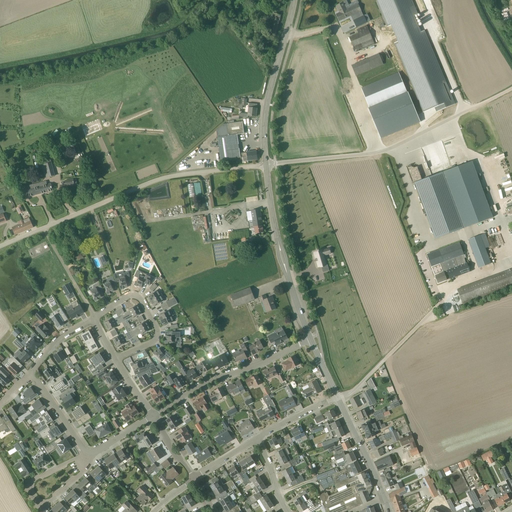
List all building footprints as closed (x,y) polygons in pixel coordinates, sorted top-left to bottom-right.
[(376,0),(389,27),(392,26),(414,17),(419,15),(412,0),(376,0)] [(339,21),(363,11),(359,4),(350,8),(346,1),(343,2),(336,6),(339,13),(336,14),(339,21)] [(276,35),(281,15),(281,12),(274,10),(272,19),(268,19),(267,23),(271,24),(269,33),(276,35)] [(353,21),(359,33),(349,37),(353,47),(356,52),(360,50),(374,44),(369,30),(378,26),(376,21),(378,20),(374,11),(353,21)] [(414,17),(392,26),(398,42),(394,43),(423,112),(435,108),(436,112),(455,104),(425,31),(420,32),(414,17)] [(356,76),(361,74),(383,64),(379,54),(352,66),(356,76)] [(369,107),(407,92),(399,73),(361,88),(369,107)] [(407,92),(369,107),(381,137),(419,121),(407,92)] [(244,106),(245,99),(241,98),(241,99),(239,99),(239,102),(236,101),(236,103),(233,103),(233,105),(238,106),(238,109),(242,109),(242,106),(244,106)] [(256,117),(257,108),(257,104),(249,103),(248,114),(240,113),(239,115),(232,116),(232,117),(227,117),(227,120),(232,120),(239,119),(239,117),(248,118),(248,116),(255,117),(256,117)] [(237,134),(244,133),(242,122),(234,123),(234,120),(228,121),(228,124),(223,124),(217,130),(220,161),(240,158),(239,153),(237,134)] [(96,121),(82,127),(84,133),(98,127),(96,121)] [(257,160),(256,151),(239,153),(240,158),(243,158),(246,157),(247,161),(257,160)] [(511,180),(501,151),(485,157),(506,213),(511,210),(511,180)] [(45,178),(55,176),(51,163),(42,165),(45,178)] [(443,172),(415,182),(435,239),(464,228),(443,172)] [(39,183),(41,194),(53,191),(51,184),(47,185),(46,183),(46,181),(39,183)] [(26,190),(28,197),(41,194),(39,183),(30,185),(30,189),(26,190)] [(263,232),(262,226),(260,210),(246,212),(249,230),(254,229),(255,234),(263,232)] [(21,221),(26,231),(33,228),(29,218),(23,220),(21,221)] [(12,229),(15,235),(26,231),(21,221),(18,222),(19,224),(18,225),(18,227),(12,229)] [(245,239),(245,238),(249,237),(248,229),(228,232),(229,240),(241,238),(241,240),(245,239)] [(511,255),(511,241),(507,230),(487,237),(496,262),(511,255)] [(478,268),(491,263),(480,235),(468,240),(478,268)] [(455,268),(445,271),(448,279),(470,272),(467,264),(465,264),(462,256),(464,255),(459,243),(439,250),(443,262),(452,259),(455,268)] [(316,261),(318,267),(326,265),(323,256),(327,254),(326,250),(322,251),(321,250),(319,251),(318,250),(317,250),(317,251),(318,251),(314,252),(316,259),(315,259),(316,261)] [(147,284),(150,285),(153,277),(137,270),(134,276),(138,278),(136,283),(135,283),(134,285),(137,286),(142,288),(144,283),(147,285),(147,284)] [(438,283),(442,281),(448,279),(445,271),(439,273),(440,275),(435,276),(438,283)] [(130,281),(128,273),(123,274),(122,277),(119,277),(118,273),(114,274),(116,282),(119,281),(120,286),(120,289),(123,289),(123,288),(128,287),(127,281),(130,281)] [(473,284),(479,298),(503,289),(498,275),(473,284)] [(107,295),(110,294),(110,293),(115,291),(113,286),(115,285),(112,277),(107,279),(107,282),(103,283),(107,292),(106,292),(107,295)] [(95,301),(98,300),(97,299),(102,297),(99,292),(103,290),(99,283),(94,286),(94,289),(89,291),(95,301)] [(68,284),(62,287),(67,296),(73,293),(72,290),(69,286),(68,284)] [(237,307),(255,300),(250,288),(232,295),(237,307)] [(159,292),(157,290),(148,296),(149,298),(149,299),(151,302),(162,295),(160,292),(159,292)] [(154,306),(159,304),(164,301),(162,299),(163,297),(162,295),(151,302),(152,305),(153,304),(154,306)] [(47,299),(50,304),(55,301),(52,296),(47,299)] [(266,299),(265,296),(259,298),(261,303),(263,302),(267,312),(275,309),(273,302),(274,301),(272,297),(266,299)] [(79,305),(77,301),(71,304),(72,305),(74,308),(67,312),(72,320),(76,317),(76,318),(80,316),(80,315),(84,313),(80,305),(79,305)] [(123,318),(139,309),(137,305),(128,310),(129,311),(122,315),(121,315),(123,318)] [(64,322),(68,319),(61,308),(55,313),(56,315),(51,318),(58,328),(62,325),(62,324),(64,323),(63,322),(64,322)] [(124,321),(125,324),(127,323),(128,326),(130,325),(127,320),(132,317),(133,318),(142,314),(139,309),(123,318),(124,321)] [(161,321),(173,315),(171,312),(170,312),(169,310),(159,315),(160,317),(159,317),(161,321)] [(41,321),(44,318),(39,312),(36,315),(41,321)] [(121,312),(119,313),(120,315),(113,319),(113,318),(104,323),(106,327),(123,318),(121,315),(122,315),(121,312)] [(164,326),(174,321),(173,319),(174,318),(173,315),(161,321),(162,324),(163,324),(164,326)] [(123,318),(106,327),(109,331),(117,327),(117,325),(124,321),(123,318)] [(132,334),(148,326),(146,321),(137,326),(138,327),(132,330),(130,325),(128,326),(126,327),(128,329),(129,328),(131,331),(130,332),(132,334)] [(50,331),(43,324),(41,326),(41,325),(36,329),(45,338),(46,338),(47,338),(48,337),(48,336),(48,335),(49,334),(48,333),(50,331)] [(132,338),(134,340),(135,340),(134,337),(141,333),(142,335),(150,330),(148,326),(132,334),(133,337),(132,338)] [(115,343),(132,334),(130,332),(131,331),(129,328),(128,329),(126,327),(125,327),(126,330),(120,333),(121,334),(113,339),(115,343)] [(95,342),(94,340),(89,331),(81,335),(83,340),(91,353),(94,352),(90,345),(95,342)] [(288,339),(284,331),(272,337),(271,335),(268,337),(271,344),(275,342),(277,345),(281,343),(281,342),(288,339)] [(37,349),(38,347),(38,346),(41,343),(40,343),(42,340),(35,333),(29,339),(30,341),(27,345),(34,351),(36,348),(37,349)] [(180,338),(180,333),(171,333),(171,336),(166,335),(166,341),(165,341),(165,344),(168,344),(168,343),(177,343),(177,339),(180,338)] [(132,334),(115,343),(117,348),(126,343),(125,342),(132,338),(133,337),(132,334)] [(25,346),(17,339),(14,342),(21,349),(25,346)] [(253,355),(258,352),(257,351),(263,348),(260,340),(252,344),(253,345),(249,347),(253,355)] [(243,360),(247,358),(244,353),(248,351),(245,345),(241,346),(243,349),(233,355),(236,362),(242,359),(243,360)] [(65,359),(68,357),(62,348),(58,350),(59,352),(54,356),(59,363),(65,359)] [(163,352),(160,348),(156,352),(155,351),(153,353),(155,355),(156,355),(162,361),(165,359),(167,360),(171,356),(165,350),(163,352)] [(31,356),(24,350),(18,357),(24,364),(31,356)] [(139,359),(146,354),(143,350),(136,355),(139,359)] [(100,353),(89,360),(94,367),(91,370),(94,374),(99,371),(97,368),(106,362),(100,353)] [(222,366),(228,362),(224,354),(211,361),(214,367),(217,366),(219,368),(223,366),(222,366)] [(16,375),(17,374),(17,373),(20,370),(18,368),(22,365),(12,356),(7,361),(11,365),(8,369),(15,375),(16,375)] [(292,368),(299,364),(297,361),(298,360),(297,359),(296,359),(295,356),(290,358),(290,359),(288,360),(281,364),(285,371),(292,367),(292,368)] [(206,372),(210,369),(205,361),(204,358),(202,358),(198,361),(197,363),(199,365),(195,367),(200,374),(205,370),(206,372)] [(143,364),(142,360),(133,363),(130,364),(131,367),(132,366),(134,371),(139,369),(140,372),(148,369),(146,364),(143,364)] [(0,382),(4,386),(5,385),(6,385),(7,384),(8,383),(8,382),(9,381),(6,378),(10,374),(2,367),(0,368),(0,371),(1,373),(0,374),(0,382)] [(183,368),(180,370),(184,376),(186,375),(190,381),(198,376),(193,369),(191,371),(190,370),(187,371),(185,367),(183,368)] [(277,374),(274,367),(268,370),(268,369),(263,372),(267,379),(277,374)] [(53,372),(50,368),(48,369),(47,368),(45,369),(46,371),(43,372),(48,379),(50,378),(52,381),(58,377),(54,371),(53,372)] [(98,378),(106,373),(104,370),(96,375),(98,378)] [(111,386),(114,384),(118,382),(111,371),(105,376),(107,379),(105,380),(108,384),(109,383),(111,386)] [(145,387),(152,383),(149,378),(151,377),(147,371),(137,374),(140,378),(139,379),(141,382),(140,382),(142,385),(143,384),(145,387)] [(175,379),(172,373),(166,377),(171,385),(175,383),(179,389),(185,384),(180,376),(175,379)] [(259,379),(257,375),(251,378),(251,377),(245,380),(248,387),(253,385),(254,388),(263,383),(260,379),(259,379)] [(244,389),(240,380),(235,382),(236,384),(231,386),(231,385),(226,387),(230,394),(234,393),(234,394),(244,389)] [(55,389),(58,394),(61,392),(63,396),(76,387),(73,382),(66,386),(63,381),(54,387),(56,389),(55,389)] [(315,394),(321,391),(316,381),(308,385),(309,388),(303,391),(307,398),(315,393),(315,394)] [(286,386),(291,396),(295,394),(290,384),(286,386)] [(121,390),(119,386),(112,391),(115,394),(119,401),(127,395),(123,389),(121,390)] [(162,400),(164,398),(162,394),(157,386),(153,388),(150,391),(153,395),(152,396),(156,403),(159,401),(160,402),(162,401),(162,400)] [(25,405),(35,399),(33,396),(35,394),(31,387),(27,390),(27,391),(24,393),(26,397),(22,400),(25,405)] [(209,395),(212,402),(226,396),(222,387),(215,391),(215,392),(209,395)] [(376,402),(370,390),(350,400),(354,409),(362,405),(359,399),(364,396),(369,406),(376,402)] [(66,407),(69,411),(77,405),(74,401),(75,401),(72,397),(73,397),(70,393),(64,397),(68,402),(65,404),(67,406),(66,407)] [(278,412),(268,395),(264,397),(263,398),(266,404),(265,404),(263,407),(263,408),(262,409),(263,411),(257,414),(261,422),(268,418),(269,419),(275,416),(274,414),(278,412)] [(209,408),(206,403),(207,403),(203,397),(193,403),(196,409),(202,406),(205,411),(209,408)] [(290,409),(297,406),(292,397),(279,404),(283,411),(289,408),(290,409)] [(89,398),(83,401),(85,406),(92,403),(89,398)] [(39,413),(43,411),(41,408),(43,406),(39,399),(35,402),(35,403),(32,405),(34,409),(30,412),(33,417),(39,413)] [(133,407),(131,403),(125,407),(127,409),(128,410),(122,414),(127,421),(132,418),(131,418),(138,413),(134,407),(133,407)] [(18,409),(16,405),(9,410),(15,419),(22,415),(22,414),(26,411),(23,406),(18,409)] [(360,420),(368,416),(366,414),(367,413),(367,412),(374,409),(372,406),(357,413),(358,416),(357,417),(358,419),(359,419),(360,420)] [(80,407),(71,413),(75,420),(76,420),(77,421),(76,422),(76,423),(80,420),(82,424),(91,419),(87,413),(84,416),(83,414),(85,413),(80,407)] [(189,417),(192,414),(188,407),(184,410),(189,417)] [(326,413),(322,415),(324,418),(327,417),(329,420),(336,417),(333,409),(326,413)] [(33,417),(27,421),(29,425),(39,419),(41,422),(50,416),(47,411),(41,415),(39,413),(33,417)] [(379,420),(391,414),(389,411),(383,413),(377,416),(379,420)] [(199,422),(203,419),(199,412),(194,415),(199,422)] [(171,430),(179,425),(173,415),(166,420),(170,427),(171,430)] [(317,423),(321,421),(324,420),(324,419),(324,418),(322,415),(314,418),(317,423)] [(2,420),(0,416),(0,432),(7,428),(7,427),(8,426),(12,432),(16,430),(9,419),(6,422),(4,419),(2,420)] [(50,416),(41,422),(43,426),(34,432),(37,435),(39,433),(49,427),(47,425),(53,421),(50,416)] [(254,429),(249,420),(243,423),(242,422),(241,421),(239,422),(239,423),(241,427),(237,429),(242,436),(254,429)] [(225,430),(229,427),(225,421),(221,423),(225,430)] [(327,427),(330,432),(341,427),(338,421),(329,425),(328,422),(313,429),(314,433),(324,429),(323,429),(327,427)] [(380,424),(379,421),(371,424),(370,422),(362,425),(362,426),(362,427),(362,428),(362,429),(363,429),(364,432),(380,424)] [(381,424),(380,424),(364,432),(366,435),(365,436),(366,437),(367,438),(367,439),(376,435),(374,431),(386,426),(385,423),(381,424)] [(89,437),(95,433),(89,424),(83,428),(89,437)] [(103,436),(107,434),(111,432),(107,424),(95,430),(99,438),(103,436)] [(51,430),(49,427),(39,433),(43,438),(49,434),(52,439),(61,434),(58,429),(58,430),(56,427),(51,430)] [(181,434),(176,437),(178,440),(180,438),(182,443),(185,441),(187,444),(191,441),(189,438),(191,437),(185,427),(179,431),(181,434)] [(344,435),(341,427),(330,432),(330,433),(332,437),(337,434),(338,437),(339,438),(344,435)] [(294,429),(290,431),(293,437),(295,441),(301,438),(303,442),(308,439),(304,431),(300,432),(298,428),(295,429),(294,429)] [(394,442),(400,440),(399,437),(395,430),(395,429),(390,431),(385,434),(369,442),(373,449),(379,446),(379,445),(381,444),(380,442),(385,440),(386,440),(391,438),(394,442)] [(147,436),(145,432),(138,437),(141,440),(142,439),(148,447),(156,442),(150,434),(147,436)] [(227,443),(233,440),(228,432),(216,440),(220,446),(226,442),(227,443)] [(291,439),(288,432),(284,434),(288,441),(289,444),(293,442),(291,439)] [(419,453),(412,435),(407,437),(399,440),(402,446),(409,443),(412,450),(409,451),(412,456),(419,453)] [(63,453),(71,448),(66,439),(62,441),(60,438),(52,443),(53,444),(56,448),(56,449),(59,446),(63,453)] [(280,447),(279,444),(282,443),(280,439),(277,441),(276,438),(268,441),(271,448),(275,446),(276,449),(280,447)] [(40,449),(44,446),(39,440),(35,442),(40,449)] [(348,441),(341,444),(344,451),(351,448),(348,441)] [(334,442),(323,446),(324,450),(336,445),(334,442)] [(198,454),(191,443),(184,447),(190,455),(193,453),(195,456),(199,463),(212,455),(207,448),(198,454)] [(285,456),(288,455),(285,449),(289,447),(288,444),(282,447),(283,450),(275,454),(278,460),(285,456)] [(341,444),(334,447),(335,450),(334,451),(336,455),(344,451),(341,444)] [(374,452),(377,458),(389,452),(386,446),(374,452)] [(156,462),(164,456),(161,451),(160,451),(158,447),(146,454),(149,459),(153,457),(155,460),(153,461),(154,463),(155,462),(156,462)] [(22,449),(18,451),(23,458),(26,456),(22,449)] [(128,453),(125,455),(121,450),(117,453),(120,458),(122,462),(125,460),(127,461),(131,459),(128,453)] [(484,462),(494,457),(490,450),(481,455),(484,462)] [(354,455),(353,452),(345,455),(344,452),(334,457),(336,461),(337,464),(338,467),(350,463),(356,460),(355,456),(356,456),(355,455),(354,455)] [(43,454),(33,461),(39,469),(49,462),(43,454)] [(117,460),(114,454),(109,457),(115,466),(120,463),(121,466),(124,464),(122,462),(120,458),(117,460)] [(378,471),(393,465),(389,455),(374,462),(378,471)] [(249,467),(255,463),(250,456),(245,460),(249,467)] [(281,466),(288,462),(285,456),(278,460),(281,466)] [(115,466),(109,457),(104,460),(109,467),(106,469),(110,474),(113,471),(112,468),(115,466)] [(21,473),(23,477),(27,474),(27,475),(32,472),(24,459),(19,462),(19,463),(15,465),(18,469),(22,467),(24,471),(21,473)] [(164,468),(166,467),(170,464),(167,460),(161,465),(163,467),(164,468)] [(248,472),(246,468),(249,467),(245,460),(239,463),(241,467),(239,469),(242,474),(243,475),(248,472)] [(292,474),(295,473),(292,467),(298,464),(296,461),(290,464),(292,467),(282,472),(285,478),(293,475),(292,474)] [(335,484),(349,478),(362,472),(362,471),(362,468),(360,467),(357,461),(345,467),(346,468),(339,471),(337,468),(316,476),(318,481),(323,489),(335,484)] [(242,474),(239,469),(236,470),(234,466),(228,470),(230,473),(228,474),(231,478),(238,474),(244,482),(247,481),(243,475),(242,474)] [(103,471),(99,467),(98,468),(97,467),(94,470),(102,478),(104,476),(107,477),(110,474),(106,469),(103,471)] [(176,471),(173,468),(164,475),(164,474),(159,478),(166,487),(172,482),(171,480),(178,474),(176,471)] [(505,480),(509,478),(504,468),(500,470),(505,480)] [(102,478),(94,470),(91,472),(92,473),(91,474),(95,479),(93,481),(97,486),(101,483),(100,480),(102,478)] [(393,470),(391,471),(385,473),(380,476),(383,482),(396,476),(391,478),(390,475),(395,473),(393,470)] [(369,481),(365,472),(350,479),(349,478),(335,484),(337,489),(346,485),(355,481),(356,483),(347,488),(329,496),(327,492),(325,493),(319,495),(322,503),(323,505),(325,511),(344,511),(371,500),(368,495),(369,494),(371,490),(371,489),(372,488),(369,481)] [(302,475),(294,479),(293,475),(285,478),(288,483),(295,480),(297,485),(304,481),(302,475)] [(394,480),(398,479),(396,476),(383,482),(386,489),(394,485),(392,480),(393,479),(394,480)] [(423,479),(433,499),(440,496),(437,491),(436,490),(433,483),(430,479),(429,476),(423,479)] [(219,480),(217,477),(212,481),(213,483),(210,485),(211,485),(210,486),(213,491),(221,486),(224,484),(221,479),(219,480)] [(256,487),(263,482),(259,477),(257,478),(252,481),(256,487)] [(93,481),(91,483),(86,478),(82,482),(88,489),(91,492),(97,486),(93,481)] [(84,498),(87,496),(84,492),(88,489),(82,482),(78,486),(81,490),(79,492),(84,498)] [(255,492),(256,494),(259,492),(260,492),(266,488),(263,482),(256,487),(259,490),(255,492)] [(505,490),(509,488),(510,492),(511,492),(507,484),(503,486),(499,488),(501,492),(503,496),(501,497),(505,503),(510,500),(505,490)] [(148,502),(154,496),(143,485),(137,491),(141,495),(137,499),(133,495),(137,499),(143,505),(147,501),(148,502)] [(401,488),(403,487),(402,485),(396,487),(397,490),(388,494),(391,500),(400,497),(400,496),(407,493),(404,487),(401,488)] [(224,491),(221,486),(213,491),(216,496),(217,496),(220,495),(221,497),(234,490),(233,490),(227,493),(226,491),(224,491)] [(496,495),(493,489),(487,493),(490,498),(493,497),(494,500),(498,507),(505,503),(501,497),(500,497),(499,493),(496,495)] [(77,494),(73,490),(69,494),(75,500),(79,497),(82,500),(84,498),(79,492),(77,494)] [(231,502),(233,501),(230,496),(234,494),(235,493),(234,490),(221,497),(223,499),(219,501),(222,507),(231,502)] [(473,490),(470,491),(475,502),(479,500),(473,490)] [(301,497),(293,502),(297,507),(310,499),(307,501),(304,495),(306,494),(305,491),(303,492),(299,494),(301,497)] [(470,491),(467,493),(472,503),(473,503),(474,502),(475,502),(470,491)] [(485,511),(487,511),(492,509),(488,500),(490,500),(489,498),(490,498),(487,493),(486,493),(487,495),(480,499),(483,505),(482,505),(485,511)] [(71,504),(75,500),(69,494),(65,498),(71,504)] [(192,500),(189,494),(186,496),(186,495),(182,498),(188,509),(196,504),(193,500),(192,500)] [(247,504),(256,498),(254,495),(245,501),(247,504)] [(266,495),(263,497),(260,499),(263,505),(270,501),(266,495)] [(402,503),(400,497),(391,500),(391,502),(393,502),(394,506),(402,503)] [(256,498),(247,504),(249,506),(258,500),(256,498)] [(310,499),(297,507),(299,511),(301,511),(307,508),(309,511),(320,504),(319,503),(317,504),(316,503),(316,504),(315,503),(314,504),(313,504),(310,499)] [(446,501),(447,503),(449,508),(451,511),(463,511),(461,509),(461,508),(456,511),(450,499),(446,501)] [(136,511),(137,511),(127,501),(123,505),(126,509),(122,511),(136,511)] [(225,511),(226,511),(227,511),(229,511),(229,510),(231,509),(233,511),(239,508),(237,505),(236,506),(233,501),(231,502),(222,507),(225,511)] [(267,510),(273,506),(270,501),(263,505),(267,510)] [(65,511),(68,511),(71,510),(69,507),(67,505),(64,507),(60,502),(56,506),(61,511),(64,511),(65,511)] [(309,511),(312,511),(323,505),(322,503),(320,504),(309,511)] [(396,511),(404,509),(403,506),(402,503),(394,506),(396,511)]
